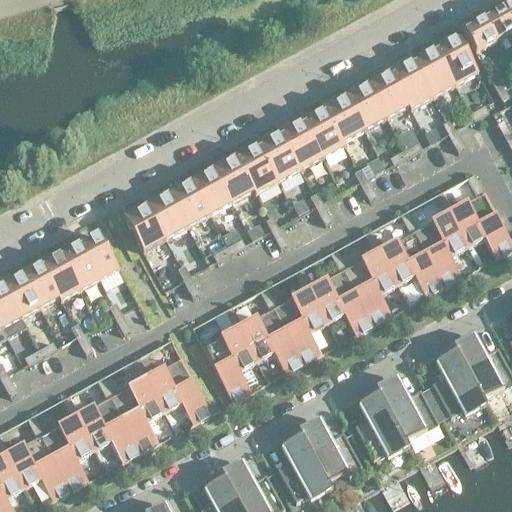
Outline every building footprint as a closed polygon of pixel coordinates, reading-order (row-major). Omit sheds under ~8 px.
[(506,12),(501,15),(511,34),(511,36),(511,37),(511,8),(511,9),(511,10),(506,13),(506,12)] [(487,23),(482,25),(494,46),(497,45),(497,44),(505,40),(511,37),(511,36),(511,34),(501,15),(500,14),(493,18),(493,19),(491,20),(492,21),(487,24),(487,23)] [(494,46),(482,25),(482,26),(475,30),(474,30),(473,31),(468,34),(468,33),(463,36),(474,57),(478,55),(481,53),(482,53),(484,52),(484,51),(493,47),(494,46)] [(477,78),(457,43),(454,45),(447,49),(435,55),(437,59),(436,59),(454,91),(458,89),(457,89),(461,87),(463,86),(471,81),(472,81),(477,78)] [(437,59),(435,55),(432,57),(425,61),(413,68),(415,71),(414,71),(432,103),(435,101),(439,99),(441,98),(449,93),(454,91),(436,59),(437,59)] [(415,71),(413,68),(410,69),(403,73),(391,80),(393,83),(392,83),(408,112),(407,112),(409,116),(413,113),(417,111),(419,110),(427,105),(432,103),(414,71),(415,71)] [(379,82),(373,85),(367,88),(369,92),(368,92),(385,124),(389,122),(389,121),(393,119),(393,120),(395,119),(395,118),(403,114),(407,112),(408,112),(392,83),(393,83),(391,80),(389,76),(386,78),(386,77),(379,81),(379,82)] [(508,86),(505,81),(491,89),(494,94),(508,86)] [(511,99),(511,93),(508,86),(494,94),(501,106),(511,99)] [(369,92),(367,88),(364,90),(357,94),(345,100),(347,104),(346,104),(363,136),(367,134),(367,133),(371,131),(371,132),(373,131),(373,130),(381,126),(385,124),(368,92),(369,92)] [(347,104),(345,100),(342,102),(334,106),(335,106),(322,113),(324,116),(341,148),(342,147),(345,146),(349,144),(351,143),(359,138),(363,136),(346,104),(347,104)] [(487,118),(483,111),(469,118),(473,125),(487,118)] [(341,148),(324,116),(322,118),(321,117),(314,121),(314,122),(303,128),(305,131),(304,132),(321,163),(325,161),(328,159),(329,159),(330,158),(339,153),(339,154),(344,151),(342,147),(341,148)] [(510,138),(502,124),(495,128),(503,142),(510,138)] [(456,139),(448,125),(441,129),(449,143),(456,139)] [(305,131),(303,128),(300,130),(299,129),(292,133),(292,134),(281,140),(282,143),(282,144),(299,176),(303,173),(306,171),(308,170),(317,166),(321,163),(304,132),(305,131)] [(511,155),(511,141),(510,138),(503,142),(511,156),(511,155)] [(464,153),(456,139),(449,143),(456,157),(464,153)] [(282,143),(281,140),(277,142),(277,141),(270,145),(270,146),(258,152),(260,156),(277,188),(281,186),(281,185),(284,183),(284,184),(286,183),(286,182),(295,178),(299,176),(282,144),(282,143)] [(420,154),(416,147),(402,155),(406,162),(420,154)] [(260,156),(258,152),(255,154),(255,153),(248,157),(248,158),(236,164),(238,168),(237,168),(253,196),(252,197),(254,200),(259,198),(258,197),(262,195),(262,196),(264,195),(264,194),(272,190),(273,190),(277,188),(260,156)] [(406,162),(402,155),(388,162),(392,169),(406,162)] [(224,166),(218,170),(212,173),(214,176),(213,177),(231,208),(235,206),(234,206),(238,204),(240,203),(248,198),(249,199),(252,197),(253,196),(237,168),(238,168),(236,164),(234,161),(231,162),(224,166)] [(214,176),(212,173),(209,175),(209,174),(202,178),(202,179),(190,185),(192,188),(191,189),(209,220),(212,218),(216,216),(218,215),(226,210),(226,211),(231,208),(213,177),(214,176)] [(367,187),(360,173),(353,177),(360,191),(367,187)] [(497,224),(473,179),(466,183),(476,202),(472,205),(471,204),(461,210),(462,210),(451,216),(451,215),(451,216),(447,218),(466,252),(467,251),(472,248),(472,249),(483,243),(495,264),(502,260),(511,255),(510,255),(511,254),(511,250),(501,231),(502,231),(498,223),(497,224)] [(192,188),(190,185),(187,187),(187,186),(180,190),(180,191),(168,197),(170,200),(169,201),(186,233),(190,230),(194,228),(196,227),(204,222),(204,223),(209,220),(191,189),(192,188)] [(375,201),(367,187),(360,191),(368,205),(375,201)] [(170,200),(168,197),(165,199),(165,198),(157,202),(158,203),(146,209),(148,213),(147,213),(164,245),(168,242),(172,240),(172,241),(174,239),(182,235),(186,233),(169,201),(170,200)] [(451,216),(441,197),(434,201),(444,219),(444,220),(433,225),(423,231),(416,235),(412,237),(443,292),(445,291),(454,287),(453,286),(461,282),(449,261),(460,255),(465,252),(466,252),(447,218),(451,216)] [(323,212),(315,198),(308,201),(316,215),(323,212)] [(148,213),(146,209),(143,211),(143,210),(135,214),(136,215),(122,222),(136,246),(135,247),(139,254),(140,254),(141,257),(146,255),(146,254),(150,252),(150,253),(152,252),(151,251),(160,247),(164,245),(147,213),(148,213)] [(331,226),(323,212),(316,215),(324,229),(331,226)] [(416,235),(406,216),(399,220),(409,239),(401,243),(391,248),(381,254),(377,256),(396,290),(397,290),(402,287),(413,281),(424,302),(432,298),(440,294),(440,293),(443,292),(412,237),(416,235)] [(279,236),(271,222),(264,226),(272,240),(279,236)] [(381,254),(371,235),(363,239),(374,258),(363,264),(353,269),(346,273),(342,275),(372,331),(375,329),(375,330),(383,325),(391,321),(379,300),(390,294),(390,293),(395,290),(395,291),(396,290),(377,256),(381,254)] [(287,250),(279,236),(272,240),(280,254),(287,250)] [(110,261),(98,240),(95,242),(95,241),(87,245),(87,246),(79,250),(81,253),(80,254),(98,286),(100,284),(104,282),(106,281),(105,281),(114,276),(114,277),(118,275),(114,269),(114,268),(110,261)] [(243,251),(239,244),(225,251),(229,258),(243,251)] [(81,253),(79,250),(76,252),(68,256),(69,256),(60,260),(62,264),(61,264),(79,296),(81,295),(81,294),(85,292),(85,293),(87,292),(87,291),(95,287),(98,286),(80,254),(81,253)] [(229,258),(225,251),(211,259),(215,266),(229,258)] [(346,273),(335,255),(328,258),(339,277),(338,277),(339,277),(331,281),(321,287),(311,292),(310,292),(307,294),(326,329),(327,328),(326,328),(332,325),(343,319),(354,340),(362,336),(362,337),(370,332),(372,331),(342,275),(346,273)] [(62,264),(60,260),(57,262),(41,271),(43,274),(43,275),(58,303),(57,303),(59,307),(62,305),(66,303),(68,302),(76,297),(79,296),(61,264),(62,264)] [(29,273),(26,275),(21,278),(23,281),(22,282),(39,313),(41,312),(45,310),(47,309),(55,304),(57,303),(58,303),(43,275),(43,274),(41,271),(40,267),(29,273)] [(190,284),(183,270),(176,274),(183,288),(190,284)] [(310,292),(300,274),(293,278),(303,296),(293,302),(283,307),(283,308),(276,312),(276,311),(275,312),(272,313),(302,369),(305,368),(313,363),(320,359),(309,338),(320,332),(325,329),(326,329),(307,294),(310,292)] [(23,281),(21,278),(17,279),(2,288),(4,291),(3,292),(20,324),(22,322),(26,320),(28,319),(36,314),(36,315),(39,313),(22,282),(23,281)] [(198,298),(190,284),(183,288),(191,302),(198,298)] [(4,291),(2,288),(0,288),(0,331),(1,334),(3,333),(3,332),(7,330),(7,331),(9,330),(9,329),(17,325),(20,324),(3,292),(4,291)] [(275,312),(265,293),(258,297),(268,315),(268,316),(261,320),(261,319),(251,325),(241,331),(240,331),(237,333),(256,367),(256,366),(262,363),(262,364),(273,358),(284,379),(291,375),(292,375),(300,371),(300,370),(302,369),(272,313),(275,312)] [(122,322),(114,308),(107,311),(115,325),(122,322)] [(240,331),(230,312),(223,316),(233,335),(223,341),(223,340),(213,346),(205,350),(201,352),(215,378),(219,386),(219,385),(231,408),(234,406),(235,406),(243,402),(243,401),(250,397),(239,376),(249,370),(255,367),(256,367),(237,333),(240,331)] [(130,336),(122,322),(115,325),(123,339),(130,336)] [(84,342),(76,328),(69,332),(77,346),(84,342)] [(451,351),(454,356),(455,356),(482,406),(482,405),(511,388),(511,382),(496,354),(484,361),(476,345),(473,339),(451,351)] [(92,356),(84,342),(77,346),(85,360),(92,356)] [(55,354),(51,347),(37,354),(41,361),(55,354)] [(41,361),(37,354),(23,362),(27,369),(41,361)] [(455,356),(454,356),(434,368),(443,383),(431,390),(449,423),(461,417),(463,422),(485,410),(482,405),(482,406),(455,356)] [(148,381),(137,363),(130,367),(141,385),(144,383),(163,418),(164,417),(169,414),(180,408),(191,429),(199,425),(199,426),(207,421),(210,419),(198,397),(199,396),(195,389),(194,389),(180,364),(176,366),(168,370),(158,376),(148,382),(148,381)] [(8,384),(1,370),(0,369),(0,385),(1,388),(8,384)] [(113,401),(102,382),(95,386),(106,404),(109,402),(139,458),(142,457),(150,452),(158,448),(146,427),(157,421),(162,418),(163,418),(144,383),(141,385),(140,385),(141,386),(130,391),(120,396),(120,397),(113,401),(113,400),(113,401)] [(374,393),(377,399),(378,398),(405,448),(405,447),(437,430),(419,396),(407,403),(398,387),(399,387),(396,382),(374,393)] [(16,398),(8,384),(1,388),(9,402),(16,398)] [(378,398),(377,399),(357,410),(365,426),(353,432),(372,466),(383,459),(386,465),(408,453),(405,447),(405,448),(378,398)] [(77,420),(67,401),(60,405),(70,424),(74,422),(93,456),(93,455),(99,452),(99,453),(110,447),(121,468),(128,464),(129,464),(137,460),(137,459),(139,458),(109,402),(106,404),(105,404),(106,405),(98,409),(98,408),(88,414),(78,420),(77,420)] [(42,439),(32,420),(25,424),(35,443),(39,441),(69,496),(71,495),(72,495),(80,491),(80,490),(87,486),(76,465),(87,459),(86,459),(92,456),(93,456),(74,422),(70,424),(60,430),(60,429),(50,435),(43,439),(42,439)] [(297,436),(300,441),(327,490),(328,490),(360,472),(342,438),(330,445),(321,429),(322,429),(319,424),(297,436)] [(7,458),(0,444),(0,461),(0,462),(4,460),(23,494),(29,491),(39,485),(51,506),(58,502),(59,503),(67,498),(69,496),(39,441),(35,443),(28,447),(18,452),(18,453),(8,458),(7,458)] [(300,441),(279,452),(288,468),(276,474),(295,508),(306,502),(309,507),(331,495),(328,490),(327,490),(300,441)] [(0,511),(10,511),(6,504),(16,498),(22,495),(23,494),(4,460),(0,462),(0,511)] [(220,478),(223,483),(239,511),(281,511),(265,481),(253,487),(244,471),(241,466),(220,478)] [(239,511),(223,483),(202,494),(211,510),(207,511),(239,511)]
